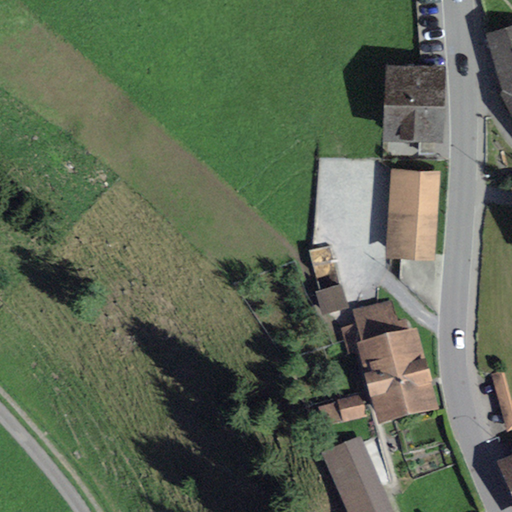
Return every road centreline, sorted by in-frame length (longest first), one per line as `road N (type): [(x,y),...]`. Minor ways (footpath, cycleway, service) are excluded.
road 1 (tertiary): [(500,511),(453,373),(463,86)]
road 2 (track): [(83,511),(0,411)]
